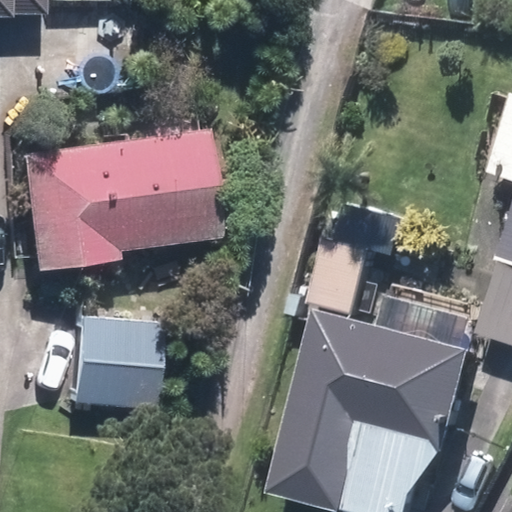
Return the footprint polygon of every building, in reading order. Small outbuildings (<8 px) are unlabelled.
[(0,0),(0,14),(33,15),(33,0),(0,0)] [(511,101),(490,175),(511,181),(511,221),(499,262),(511,266),(511,101)] [(190,130),(6,156),(22,272),(104,260),(103,250),(205,236),(190,130)] [(371,253),(329,242),(313,305),(356,316),(371,253)] [(445,453),(471,354),(318,313),(270,497),(328,511),(408,511),(426,448),(445,453)] [(148,326),(69,318),(61,402),(140,409),(148,326)]
